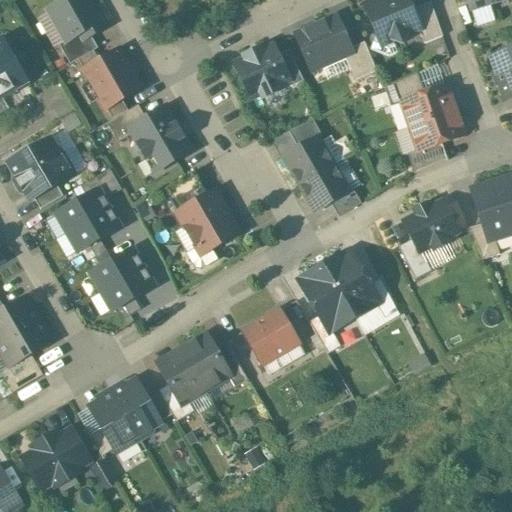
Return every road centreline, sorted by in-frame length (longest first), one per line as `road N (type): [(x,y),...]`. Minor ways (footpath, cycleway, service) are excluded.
road 1 (residential): [(302,246),(94,368)]
road 2 (residential): [(302,246),(260,171),(226,158),(165,59)]
road 3 (residential): [(497,157),(443,173),(302,246)]
road 4 (residential): [(0,204),(94,368)]
road 5 (residential): [(497,157),(442,0)]
road 6 (residential): [(298,0),(165,59)]
